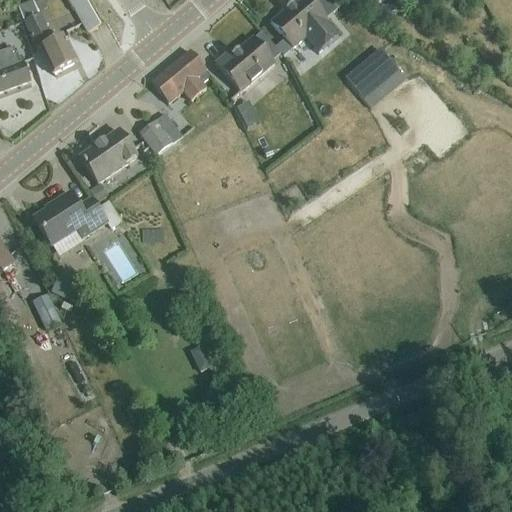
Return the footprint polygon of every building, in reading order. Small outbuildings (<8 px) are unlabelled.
[(68,0),(88,35),(101,28),(84,0),(68,0)] [(325,24),(326,23),(306,0),(293,0),(290,2),(293,6),(270,26),(292,52),(306,40),(319,55),(338,39),(325,24)] [(17,11),(23,25),(34,49),(38,47),(53,77),(75,66),(62,39),(52,44),(37,13),(34,14),(30,5),(17,11)] [(67,43),(96,70),(109,57),(80,29),(67,43)] [(226,57),(215,66),(240,96),(274,68),(271,64),(280,57),(261,35),(252,42),(229,60),(226,57)] [(351,80),(377,106),(396,86),(392,82),(403,70),(382,50),(351,80)] [(0,95),(29,85),(22,65),(18,66),(13,51),(0,55),(0,95)] [(197,84),(207,75),(189,54),(161,78),(166,84),(156,92),(169,107),(187,92),(195,102),(205,93),(197,84)] [(42,88),(0,96),(0,127),(1,130),(49,120),(42,88)] [(251,127),(262,121),(250,98),(239,104),(251,127)] [(140,136),(157,159),(182,139),(165,117),(140,136)] [(99,186),(137,161),(119,134),(79,161),(97,188),(99,186)] [(97,188),(88,194),(97,206),(108,199),(99,186),(97,188)] [(108,204),(98,211),(92,201),(78,210),(69,196),(56,204),(57,207),(33,222),(51,249),(76,233),(81,241),(107,225),(110,231),(121,224),(108,204)] [(14,264),(0,245),(0,271),(2,274),(14,264)] [(128,245),(113,250),(123,279),(138,274),(128,245)] [(61,278),(52,296),(70,304),(79,286),(61,278)] [(0,335),(18,328),(0,288),(0,335)] [(59,327),(47,301),(35,307),(47,332),(59,327)] [(63,305),(60,310),(69,315),(72,309),(63,305)] [(206,349),(193,353),(199,372),(212,368),(206,349)] [(40,494),(20,502),(24,511),(44,511),(47,511),(40,494)]
